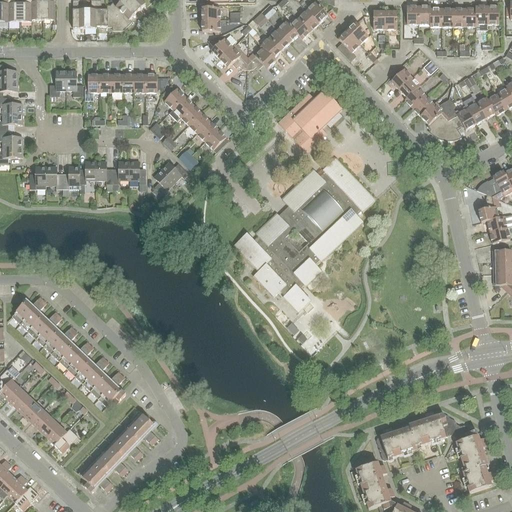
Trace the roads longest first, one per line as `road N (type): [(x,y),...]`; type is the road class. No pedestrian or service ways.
road 1 (residential): [(105,511),(178,450),(180,429),(141,366),(59,287),(0,281)]
road 2 (tertiary): [(197,494),(403,384)]
road 3 (residential): [(157,151),(148,143),(41,143),(41,86),(25,52)]
road 4 (residential): [(176,52),(229,109),(245,115),(320,49)]
road 5 (residential): [(320,49),(444,180)]
road 6 (residential): [(485,349),(444,180)]
